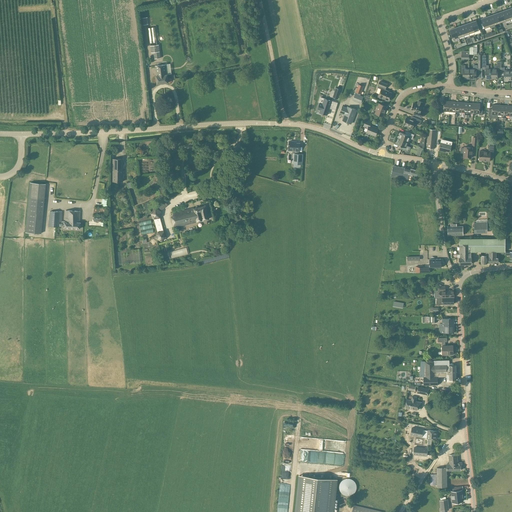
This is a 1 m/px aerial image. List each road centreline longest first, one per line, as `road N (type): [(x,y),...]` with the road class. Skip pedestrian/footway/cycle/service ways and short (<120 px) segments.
road 1 (unclassified): [(381,154),(311,127),(272,123),(20,134)]
road 2 (tertiary): [(473,511),(455,278)]
road 3 (residential): [(448,86),(438,21),(497,0)]
